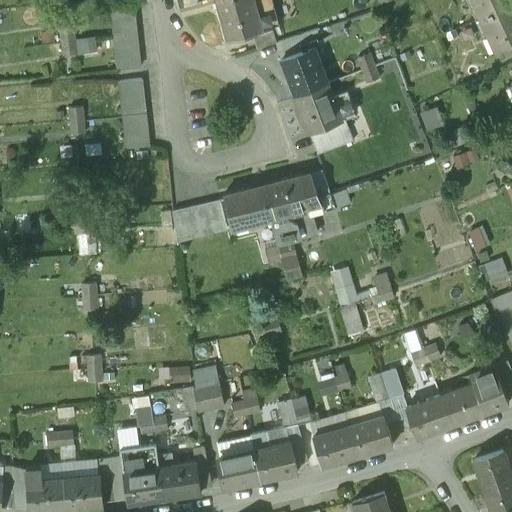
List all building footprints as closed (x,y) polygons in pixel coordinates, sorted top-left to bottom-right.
[(132,0),(109,3),(118,68),(140,65),(132,0)] [(253,0),(220,0),(217,1),(228,38),(262,29),(253,0)] [(272,0),(253,0),(262,29),(279,24),(272,0)] [(511,0),(473,0),(496,49),(511,41),(511,0)] [(74,29),(60,30),(64,57),(78,55),(74,29)] [(469,29),(455,33),(460,47),(473,43),(469,29)] [(314,46),(281,58),(295,95),(328,82),(314,46)] [(370,53),(357,58),(362,69),(374,65),(370,53)] [(374,65),(362,69),(366,82),(379,77),(374,65)] [(141,78),(118,81),(126,148),(149,145),(141,78)] [(328,82),(295,95),(309,131),(342,118),(328,82)] [(83,108),(70,109),(72,135),(85,134),(83,108)] [(342,118),(309,131),(317,153),(350,140),(342,118)] [(322,170),(299,176),(308,214),(311,213),(335,207),(322,170)] [(299,176),(262,185),(271,219),(277,242),(316,232),(311,213),(308,214),(299,176)] [(262,185),(224,195),(233,229),(271,219),(262,185)] [(90,199),(76,200),(78,226),(92,225),(90,199)] [(219,199),(195,205),(202,234),(227,228),(219,199)] [(291,243),(278,246),(281,259),(294,256),(291,243)] [(278,246),(265,249),(268,263),(281,259),(278,246)] [(391,283),(378,287),(380,293),(393,289),(391,283)] [(96,284),(83,285),(85,312),(98,311),(96,284)] [(393,289),(380,293),(382,300),(395,297),(393,289)] [(348,301),(351,332),(374,330),(371,298),(348,301)] [(278,318),(265,322),(267,328),(280,324),(278,318)] [(265,322),(252,326),(254,332),(267,328),(265,322)] [(280,324),(267,328),(269,335),(282,331),(280,324)] [(267,328),(254,332),(256,339),(269,335),(267,328)] [(205,408),(229,404),(222,362),(217,363),(213,339),(194,343),(205,408)] [(435,343),(423,347),(428,360),(440,355),(435,343)] [(423,347),(410,352),(415,364),(428,360),(423,347)] [(101,356),(87,357),(90,383),(103,382),(101,356)] [(511,371),(507,360),(495,365),(502,383),(511,379),(511,371)] [(473,382),(440,394),(450,423),(509,402),(502,383),(495,365),(470,374),(473,382)] [(348,372),(334,376),(338,389),(352,385),(348,372)] [(334,376),(323,380),(326,393),(338,389),(334,376)] [(140,407),(155,404),(153,393),(138,396),(140,407)] [(440,394),(406,406),(417,436),(450,423),(440,394)] [(305,395),(291,398),(298,424),(312,420),(305,395)] [(256,396),(244,399),(246,411),(259,409),(256,396)] [(244,399),(231,401),(234,414),(246,411),(244,399)] [(164,414),(152,416),(154,429),(166,427),(164,414)] [(383,414),(348,424),(357,454),(392,444),(383,414)] [(152,416),(139,418),(141,431),(154,429),(152,416)] [(348,424),(313,434),(322,465),(357,454),(348,424)] [(72,429),(59,431),(60,444),(73,443),(72,429)] [(60,444),(59,431),(46,432),(47,446),(60,444)] [(290,440),(255,448),(261,479),(297,471),(290,440)] [(255,448),(219,456),(226,486),(261,479),(255,448)] [(511,476),(502,448),(473,459),(484,493),(511,483),(511,476)] [(110,458),(96,459),(97,474),(99,474),(102,501),(114,499),(111,473),(112,473),(110,458)] [(195,460),(159,465),(164,496),(200,491),(195,460)] [(159,465),(123,471),(127,498),(127,502),(164,496),(159,465)] [(112,473),(111,473),(114,499),(127,498),(123,471),(112,473)] [(97,474),(63,477),(66,508),(102,505),(102,501),(99,474),(97,474)] [(63,477),(27,481),(30,511),(66,508),(63,477)] [(511,511),(511,483),(484,493),(490,511),(511,511)] [(390,511),(384,492),(353,502),(355,511),(390,511)]
